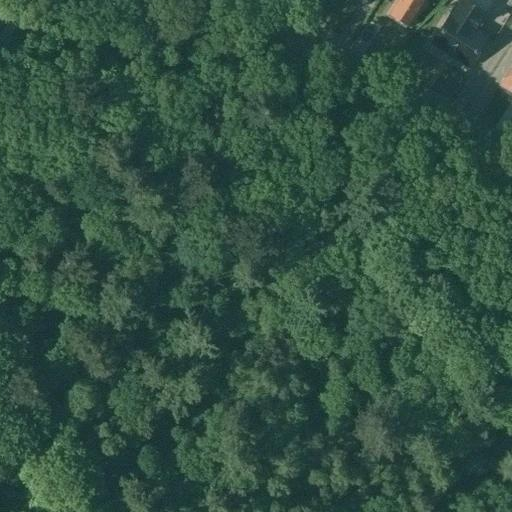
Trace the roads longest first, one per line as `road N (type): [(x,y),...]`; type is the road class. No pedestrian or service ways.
road 1 (track): [(511,428),(388,264),(376,200),(384,114)]
road 2 (tertiary): [(511,164),(252,0)]
